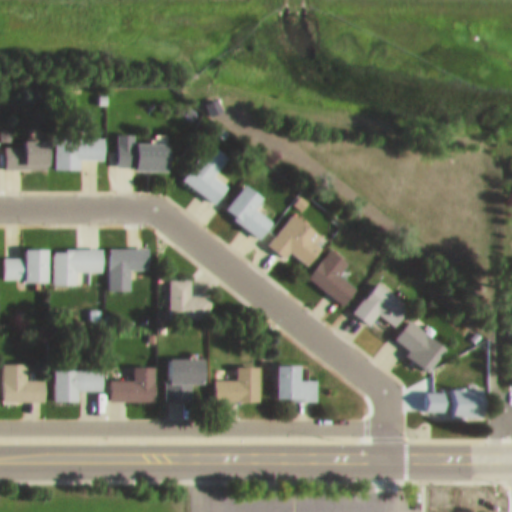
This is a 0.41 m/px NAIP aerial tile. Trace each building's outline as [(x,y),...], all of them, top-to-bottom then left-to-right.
[(117,157),(170,158),(171,132),(131,132),(131,123),(117,123),(117,157)] [(54,159),(79,159),(79,148),(103,148),(103,126),(54,126),(54,159)] [(24,128),(24,135),(3,135),(3,156),(50,156),(50,128),(24,128)] [(182,169),(215,194),(228,176),(214,165),(229,145),(211,131),(182,169)] [(261,229),(274,212),(255,199),(264,186),(245,172),(224,201),(261,229)] [(328,227),(292,202),(268,236),(285,248),(289,242),(308,255),(328,227)] [(25,247),(2,247),(2,271),(49,271),(49,237),(25,237),(25,247)] [(103,238),(53,237),(52,275),(88,275),(89,261),(103,261),(103,238)] [(108,237),(108,281),(130,281),(130,260),(149,260),(149,237),(108,237)] [(308,268),(344,295),(356,278),(339,265),(349,252),(331,238),(308,268)] [(211,285),(191,285),(191,269),(169,268),(168,308),(211,309),(211,285)] [(369,315),(378,303),(395,316),(410,296),(376,270),(352,302),(369,315)] [(393,331),(431,359),(448,336),(410,308),(393,331)] [(206,374),(206,348),(165,348),(165,391),(190,391),(190,373),(206,374)] [(2,353),(2,391),(45,391),(45,368),(27,368),(27,353),(2,353)] [(317,369),(304,369),(304,354),(278,354),(278,390),(317,390),(317,369)] [(109,389),(155,389),(155,355),(133,356),(133,369),(109,369),(109,389)] [(260,356),(235,356),(235,368),(214,368),(214,391),(260,391),(260,356)] [(79,390),(79,380),(103,380),(103,358),(54,358),(54,390),(79,390)] [(423,379),(423,404),(485,405),(486,380),(423,379)]
